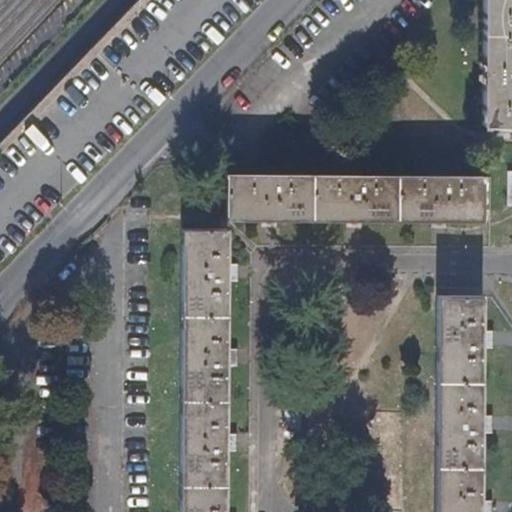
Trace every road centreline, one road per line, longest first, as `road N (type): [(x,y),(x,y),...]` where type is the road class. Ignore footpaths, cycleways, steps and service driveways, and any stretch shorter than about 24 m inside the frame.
road 1 (residential): [(0,295),(286,0)]
road 2 (unknown): [(101,233),(59,271),(25,325),(23,511)]
